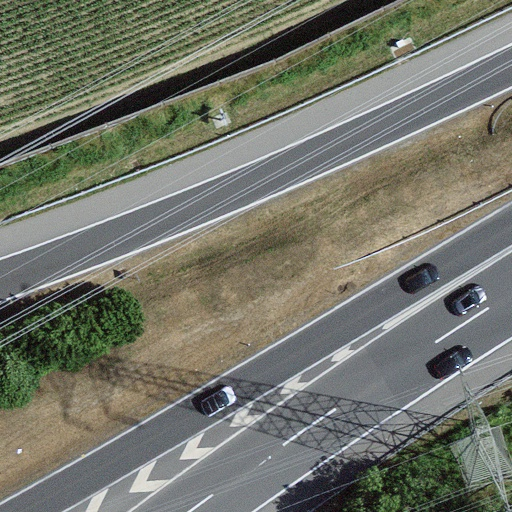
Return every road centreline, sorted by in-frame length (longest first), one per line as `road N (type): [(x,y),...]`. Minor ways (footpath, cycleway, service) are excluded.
road 1 (motorway): [(511,66),(235,190),(0,279)]
road 2 (motorway): [(24,511),(511,253)]
road 3 (motorway): [(189,511),(511,292)]
